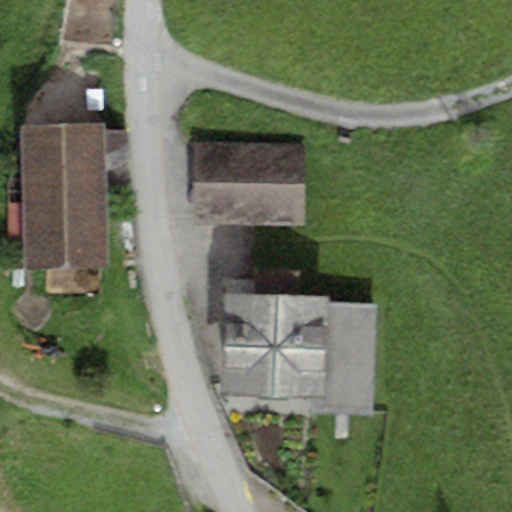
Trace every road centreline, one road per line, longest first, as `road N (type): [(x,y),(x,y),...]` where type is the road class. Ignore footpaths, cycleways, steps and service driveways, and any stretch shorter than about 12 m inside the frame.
road 1 (residential): [(143,56),(174,335),(236,511)]
road 2 (residential): [(143,56),(304,104),(379,116),(415,115),(511,86)]
